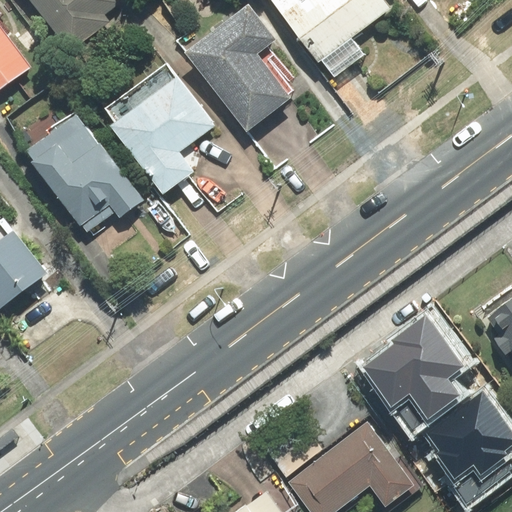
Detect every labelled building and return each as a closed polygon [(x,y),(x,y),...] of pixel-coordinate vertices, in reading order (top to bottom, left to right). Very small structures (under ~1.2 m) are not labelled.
[(26,0),(72,56),(111,25),(105,17),(121,5),(117,0),(26,0)] [(386,10),(377,0),(266,0),(317,64),(386,10)] [(275,43),(247,6),(179,58),(241,138),(287,104),(253,60),(275,43)] [(0,93),(32,71),(0,28),(0,93)] [(214,127),(175,78),(111,129),(166,197),(194,175),(179,155),(214,127)] [(134,202),(71,117),(22,153),(85,238),(134,202)] [(44,280),(0,224),(0,310),(2,313),(44,280)] [(511,304),(484,323),(511,364),(511,304)] [(424,319),(362,363),(392,404),(407,393),(425,418),(461,393),(448,375),(459,367),(424,319)] [(480,395),(426,431),(456,475),(472,464),(484,474),(505,460),(497,448),(510,439),(480,395)] [(391,511),(418,492),(368,427),(291,485),(311,511),(336,511),(365,491),(381,511),(391,511)] [(14,429),(0,439),(0,450),(18,435),(14,429)] [(274,511),(265,499),(246,511),(274,511)]
